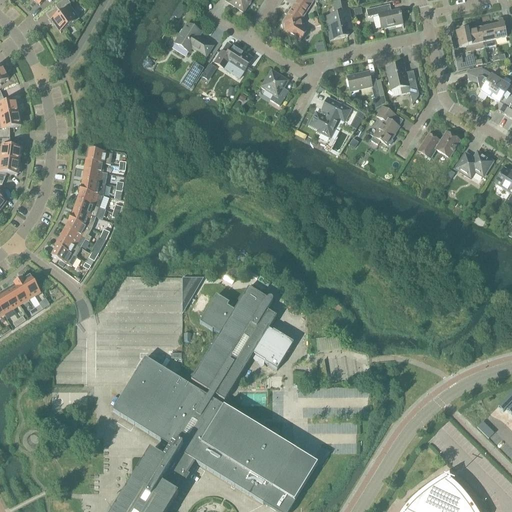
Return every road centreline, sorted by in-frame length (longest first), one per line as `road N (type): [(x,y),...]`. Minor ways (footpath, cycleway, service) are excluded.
road 1 (unclassified): [(511,368),(471,382),(416,423),(358,511)]
road 2 (tertiary): [(42,80),(52,144),(46,187),(15,245),(0,255)]
road 3 (residential): [(314,79),(326,58),(430,36)]
